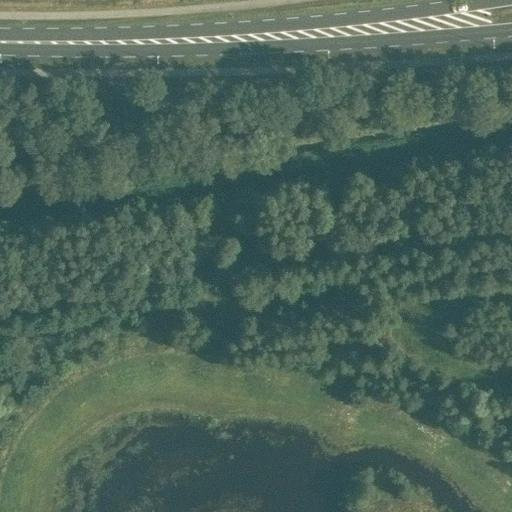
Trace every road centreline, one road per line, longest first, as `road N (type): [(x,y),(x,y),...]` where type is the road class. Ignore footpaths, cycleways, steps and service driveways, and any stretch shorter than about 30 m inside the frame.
road 1 (primary): [(0,40),(274,36)]
road 2 (primary): [(274,36),(511,29)]
road 3 (primary): [(498,0),(274,36)]
